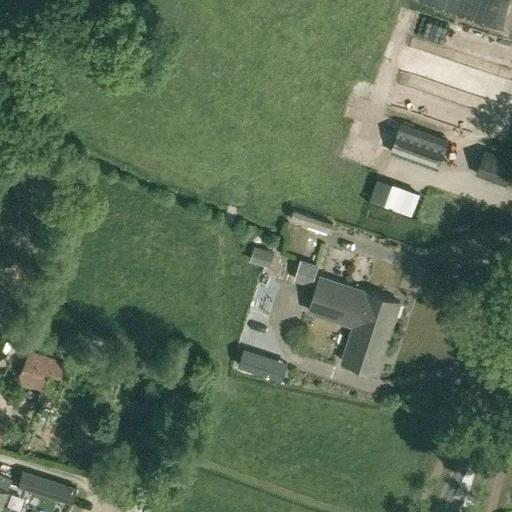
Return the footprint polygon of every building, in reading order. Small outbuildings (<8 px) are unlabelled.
[(447,138),(401,122),(390,151),(437,167),(447,138)] [(511,159),(484,150),(476,172),(506,183),(511,166),(511,159)] [(294,208),(291,218),(331,232),(334,222),(294,208)] [(254,243),(249,260),(262,264),(269,266),(274,250),(254,243)] [(293,280),(311,286),(319,263),(301,257),(293,280)] [(308,310),(354,325),(388,336),(399,301),(365,290),(365,291),(319,276),(308,310)] [(376,372),(388,336),(354,325),(342,361),(376,372)] [(269,374),(275,357),(244,347),(239,364),(269,374)] [(41,391),(47,373),(61,378),(66,362),(27,350),(16,382),(41,391)] [(20,482),(20,484),(49,493),(54,476),(25,467),(20,482)] [(0,506),(1,504),(8,488),(4,486),(8,477),(0,473),(0,506)]
